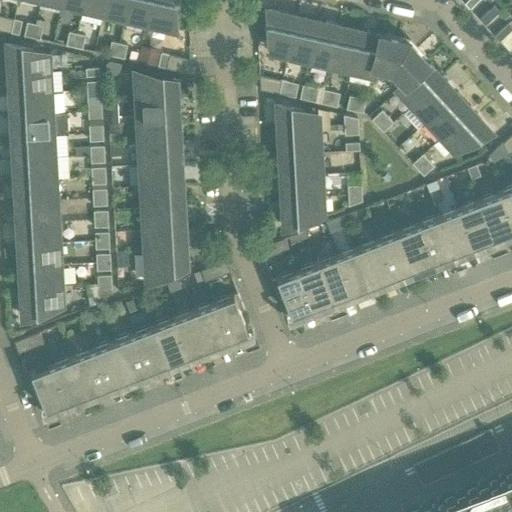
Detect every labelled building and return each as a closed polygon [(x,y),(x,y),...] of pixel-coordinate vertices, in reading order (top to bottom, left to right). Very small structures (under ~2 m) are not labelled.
[(77,0),(76,6),(98,11),(100,0),(77,0)] [(100,0),(98,11),(119,16),(122,0),(100,0)] [(122,0),(119,16),(140,20),(145,0),(122,0)] [(145,0),(140,20),(173,28),(172,11),(177,12),(175,0),(145,0)] [(466,0),(464,2),(469,8),(477,0),(466,0)] [(478,18),(484,24),(499,10),(493,4),(478,18)] [(270,50),(281,52),(290,13),(267,8),(268,25),(264,24),(266,47),(270,48),(270,50)] [(281,52),(305,58),(314,19),(290,13),(281,52)] [(0,29),(10,32),(13,18),(0,14),(0,29)] [(10,32),(18,33),(22,20),(13,18),(10,32)] [(305,58),(328,63),(337,24),(314,19),(305,58)] [(23,35),(40,38),(43,25),(26,21),(23,35)] [(494,35),(499,40),(511,27),(511,24),(508,21),(494,34),(494,35)] [(328,63),(351,69),(360,29),(337,24),(328,63)] [(351,69),(374,74),(383,35),(360,29),(351,69)] [(65,44),(79,47),(82,48),(85,34),(68,31),(65,44)] [(386,77),(394,85),(423,57),(407,40),(383,35),(374,74),(386,77)] [(108,54),(124,58),(127,44),(111,40),(108,54)] [(7,43),(8,65),(48,63),(47,53),(7,43)] [(139,44),(136,61),(157,64),(160,48),(139,44)] [(161,52),(157,65),(166,67),(169,53),(161,52)] [(394,85),(411,103),(440,76),(423,57),(394,85)] [(8,65),(9,88),(49,86),(48,63),(8,65)] [(99,66),(85,67),(86,75),(100,75),(99,66)] [(134,70),(136,103),(176,101),(175,80),(134,70)] [(411,103),(428,121),(457,94),(440,76),(411,103)] [(278,93),(295,96),(298,83),(281,79),(278,93)] [(100,80),(86,81),(87,97),(101,96),(100,80)] [(302,84),(299,97),(315,101),(318,88),(302,84)] [(9,88),(11,111),(50,109),(49,86),(9,88)] [(323,89),(320,102),(320,103),(336,106),(339,93),(323,89)] [(428,121),(444,139),(474,112),(457,94),(428,121)] [(349,95),(346,108),(362,112),(365,98),(349,95)] [(118,122),(117,100),(107,101),(108,122),(118,122)] [(101,101),(87,102),(88,119),(102,118),(101,101)] [(136,103),(137,123),(177,121),(176,101),(136,103)] [(276,103),(278,128),(318,125),(317,113),(276,103)] [(11,111),(12,134),(52,132),(50,109),(11,111)] [(381,109),(371,119),(382,131),(393,121),(381,109)] [(474,112),(444,139),(452,148),(490,130),(474,112)] [(343,114),(344,124),(358,123),(357,117),(343,114)] [(137,123),(139,144),(178,142),(177,121),(137,123)] [(108,132),(118,132),(118,122),(108,123),(108,132)] [(102,123),(88,124),(89,140),(103,139),(102,123)] [(358,123),(344,124),(344,134),(358,133),(358,123)] [(278,128),(279,152),(319,150),(318,125),(278,128)] [(12,134),(13,157),(53,154),(52,132),(12,134)] [(511,132),(502,142),(507,153),(511,151),(511,132)] [(359,149),(359,141),(345,142),(345,150),(359,149)] [(139,144),(140,164),(180,162),(178,142),(139,144)] [(103,144),(90,145),(90,162),(104,161),(103,144)] [(279,152),(280,177),(320,175),(319,150),(279,152)] [(412,163),(423,175),(433,165),(422,153),(412,163)] [(13,157),(14,179),(54,177),(53,154),(13,157)] [(140,164),(141,186),(181,183),(180,162),(140,164)] [(105,166),(104,166),(91,167),(92,183),(105,183),(105,166)] [(280,177),(282,201),(322,199),(320,175),(280,177)] [(14,179),(16,202),(56,200),(54,177),(14,179)] [(141,186),(142,205),(182,203),(181,183),(141,186)] [(347,185),(347,195),(361,194),(361,184),(347,185)] [(511,185),(498,191),(511,227),(511,185)] [(106,188),(92,188),(93,205),(107,204),(106,188)] [(511,227),(498,191),(478,198),(492,236),(500,233),(501,235),(511,230),(511,227)] [(361,194),(347,195),(348,205),(362,200),(361,194)] [(478,198),(458,206),(473,246),(485,241),(484,239),(492,236),(478,198)] [(322,199),(282,201),(283,226),(322,211),(322,199)] [(16,202),(17,225),(57,223),(56,200),(16,202)] [(142,205),(143,226),(183,224),(182,203),(142,205)] [(458,206),(437,214),(452,251),(460,248),(460,250),(473,246),(458,206)] [(108,226),(107,209),(93,210),(94,227),(108,226)] [(357,219),(354,211),(345,214),(348,222),(357,219)] [(437,214),(417,221),(433,261),(445,256),(444,254),(452,251),(437,214)] [(347,223),(344,215),(332,219),(335,227),(347,223)] [(417,221),(397,229),(412,267),(419,264),(420,266),(433,261),(417,221)] [(17,225),(18,248),(58,246),(57,223),(17,225)] [(143,226),(144,246),(184,244),(183,224),(143,226)] [(397,229),(377,237),(392,277),(405,272),(404,270),(412,267),(397,229)] [(109,247),(108,231),(94,231),(95,248),(109,247)] [(260,247),(264,257),(289,248),(284,237),(259,246),(259,247),(260,247)] [(377,237),(357,245),(371,282),(379,279),(380,281),(392,277),(377,237)] [(184,244),(144,246),(146,279),(185,265),(184,244)] [(357,245),(337,252),(352,292),(364,287),(363,285),(371,282),(357,245)] [(18,248),(20,271),(59,268),(58,246),(18,248)] [(110,269),(109,252),(96,253),(96,270),(110,269)] [(337,252),(317,260),(331,298),(339,295),(339,297),(352,292),(337,252)] [(225,259),(200,269),(200,270),(203,277),(204,280),(229,271),(225,260),(226,260),(225,259)] [(317,260),(296,268),(312,308),(324,303),(323,301),(331,298),(317,260)] [(20,271),(21,293),(61,291),(59,268),(20,271)] [(312,308),(296,268),(271,278),(277,294),(282,292),(290,313),(298,310),(299,312),(312,308)] [(193,272),(196,279),(203,277),(200,270),(193,272)] [(111,290),(110,274),(97,275),(98,291),(111,290)] [(61,291),(21,293),(22,316),(61,302),(61,291)] [(237,291),(212,300),(227,340),(240,335),(239,333),(247,330),(239,309),(244,307),(237,291)] [(129,311),(135,308),(132,299),(125,301),(129,311)] [(212,300),(192,308),(206,345),(214,342),(215,345),(227,340),(212,300)] [(192,308),(172,316),(187,355),(199,351),(198,349),(206,345),(192,308)] [(172,316),(152,324),(166,361),(174,358),(175,360),(187,355),(172,316)] [(152,324),(131,331),(147,371),(159,366),(158,364),(166,361),(152,324)] [(14,341),(18,352),(43,342),(39,331),(13,341),(14,341)] [(131,331),(111,339),(126,377),(133,374),(134,376),(147,371),(131,331)] [(111,339),(91,347),(106,386),(119,382),(118,380),(126,377),(111,339)] [(91,347),(71,355),(85,392),(93,389),(94,391),(106,386),(91,347)] [(71,355),(51,362),(66,402),(78,397),(77,395),(85,392),(71,355)] [(66,402),(51,362),(25,372),(32,389),(36,387),(44,408),(53,404),(54,407),(66,402)] [(445,451),(454,470),(469,462),(460,444),(445,451)] [(511,511),(511,468),(398,511),(511,511)]
